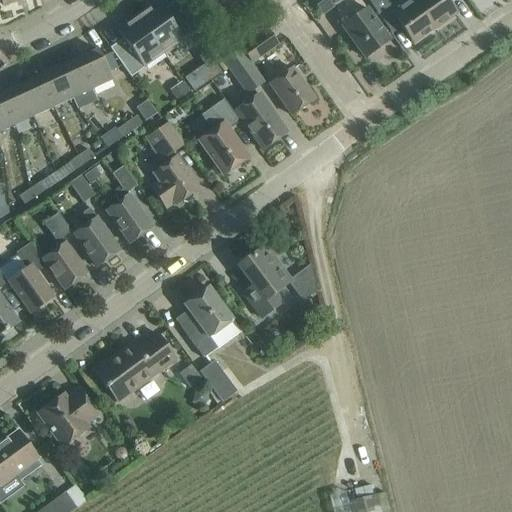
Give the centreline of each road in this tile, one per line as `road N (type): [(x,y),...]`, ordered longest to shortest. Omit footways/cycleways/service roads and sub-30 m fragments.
road 1 (unclassified): [(0,392),(366,122)]
road 2 (unclassified): [(366,122),(511,20)]
